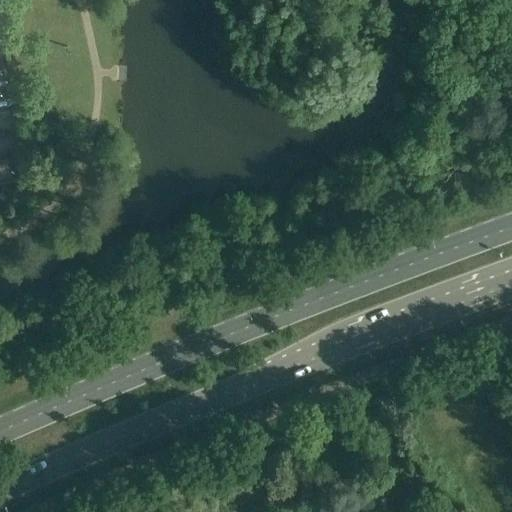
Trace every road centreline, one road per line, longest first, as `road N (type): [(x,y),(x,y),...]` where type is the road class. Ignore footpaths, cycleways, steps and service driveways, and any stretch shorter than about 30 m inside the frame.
road 1 (secondary): [(0,490),(511,284)]
road 2 (secondary): [(511,228),(0,430)]
